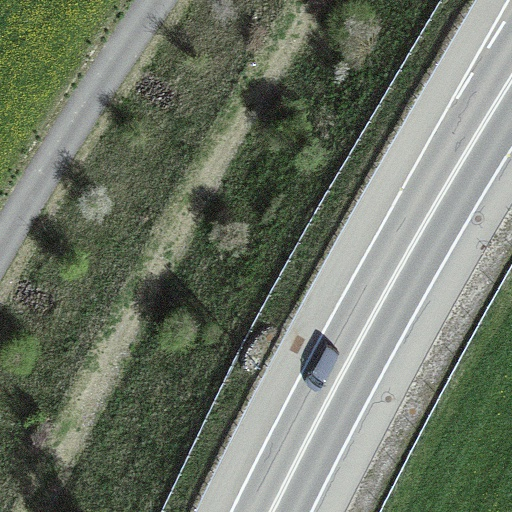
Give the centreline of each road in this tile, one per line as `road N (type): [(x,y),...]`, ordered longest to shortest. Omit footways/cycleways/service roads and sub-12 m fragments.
road 1 (trunk): [(271,511),(383,295),(511,78)]
road 2 (unclassified): [(183,0),(89,130),(0,289)]
